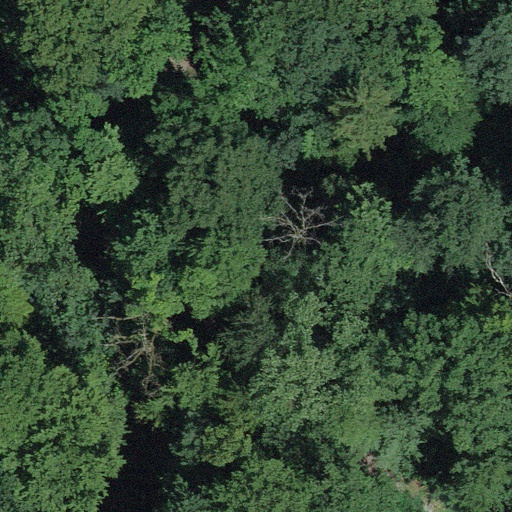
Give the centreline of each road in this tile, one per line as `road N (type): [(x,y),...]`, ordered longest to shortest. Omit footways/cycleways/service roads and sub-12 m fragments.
road 1 (track): [(413,511),(0,133)]
road 2 (track): [(20,150),(161,77),(217,0)]
